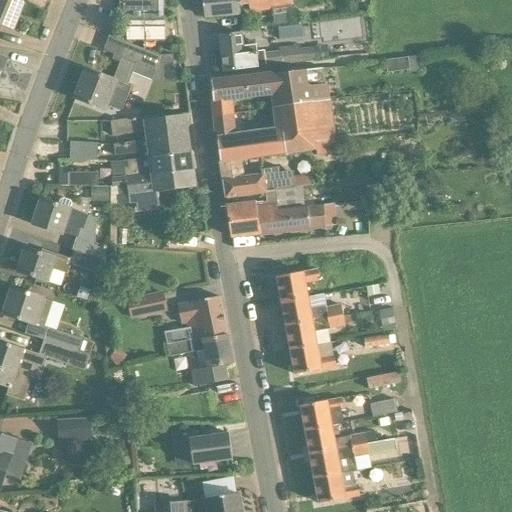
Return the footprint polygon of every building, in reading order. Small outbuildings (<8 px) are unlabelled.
[(26,4),(15,0),(0,0),(0,25),(14,32),(26,4)] [(120,0),(121,12),(135,12),(135,14),(127,14),(127,40),(166,40),(166,14),(165,14),(164,0),(120,0)] [(242,5),(249,4),(250,13),(293,8),(291,0),(203,0),(206,17),(242,13),(242,5)] [(293,23),(292,15),(272,17),(273,26),(293,23)] [(226,73),(260,68),(302,64),(302,63),(317,61),(316,53),(316,48),(300,50),(300,47),(280,49),(281,52),(266,54),(266,52),(258,53),(257,47),(246,48),(244,34),(222,37),(226,73)] [(137,65),(156,72),(161,57),(128,44),(114,81),(87,71),(76,99),(108,112),(111,106),(123,111),(132,88),(129,86),(137,65)] [(174,55),(161,57),(156,72),(152,81),(161,85),(177,83),(174,55)] [(397,71),(409,70),(407,58),(396,60),(397,71)] [(280,108),(330,102),(326,71),(215,82),(215,80),(213,81),(215,101),(251,97),(250,93),(278,90),(280,108)] [(243,163),(317,152),(316,143),(336,140),(332,102),(330,102),(280,108),(283,132),(220,140),(222,162),(223,161),(224,165),(243,163)] [(186,117),(149,122),(148,117),(112,122),(114,137),(146,132),(147,141),(151,140),(151,142),(188,136),(186,117)] [(141,159),(191,153),(188,136),(151,142),(151,140),(147,141),(115,145),(117,157),(141,154),(141,159)] [(316,143),(317,152),(319,152),(319,155),(337,153),(336,140),(316,143)] [(98,162),(99,144),(72,143),(70,162),(98,162)] [(127,186),(127,185),(128,185),(127,180),(155,176),(155,175),(193,171),(191,153),(141,159),(129,161),(130,168),(124,169),(125,178),(112,179),(113,188),(127,186)] [(393,175),(412,173),(409,153),(390,155),(393,175)] [(262,175),(246,177),(225,179),(228,198),(267,193),(303,188),(303,187),(315,186),(313,175),(294,178),(293,172),(281,173),(280,168),(262,170),(262,175)] [(155,176),(127,180),(128,185),(127,185),(127,186),(129,204),(136,203),(137,211),(160,208),(158,192),(195,187),(193,171),(155,175),(155,176)] [(70,173),(70,174),(69,187),(98,189),(99,175),(70,173)] [(392,184),(380,186),(369,187),(371,207),(394,205),(392,184)] [(233,238),(262,235),(259,209),(278,207),(278,212),(325,207),(325,206),(305,208),(303,188),(267,193),(268,204),(229,207),(233,238)] [(83,229),(75,251),(104,261),(108,248),(96,244),(97,219),(72,211),(74,206),(71,202),(65,200),(61,201),(59,207),(42,201),(34,226),(65,236),(69,224),(83,229)] [(259,209),(262,235),(311,230),(327,228),(327,227),(337,226),(336,207),(325,208),(325,207),(278,212),(278,207),(259,209)] [(72,266),(99,275),(104,261),(75,251),(73,259),(44,250),(42,256),(26,251),(19,274),(51,284),(51,283),(60,286),(64,274),(69,275),(72,266)] [(321,282),(319,271),(278,279),(282,304),(310,299),(307,284),(321,282)] [(5,316),(36,326),(36,324),(45,327),(54,303),(14,289),(5,316)] [(132,319),(168,311),(164,294),(128,302),(132,319)] [(221,297),(179,306),(182,323),(188,322),(192,341),(168,345),(170,358),(205,351),(206,351),(204,341),(229,336),(221,297)] [(310,299),(282,304),(287,327),(344,317),(342,305),(312,311),(310,299)] [(344,317),(287,327),(291,351),(318,346),(316,333),(346,327),(344,317)] [(49,329),(45,342),(90,357),(95,344),(49,329)] [(206,351),(205,351),(209,369),(193,372),(196,388),(224,382),(221,368),(234,365),(229,336),(204,341),(206,351)] [(367,350),(391,346),(389,336),(365,340),(367,350)] [(25,402),(33,379),(41,382),(48,359),(86,371),(90,357),(45,342),(40,355),(0,342),(0,386),(10,389),(7,397),(25,402)] [(333,343),(318,346),(291,351),(296,376),(337,368),(333,343)] [(368,380),(370,390),(402,384),(400,374),(368,380)] [(304,400),(305,406),(302,407),(306,432),(333,427),(345,425),(342,411),(345,410),(343,399),(315,405),(314,398),(304,400)] [(374,419),(398,414),(395,400),(371,405),(374,419)] [(91,419),(58,421),(59,443),(92,442),(91,419)] [(333,427),(306,432),(311,456),(367,445),(366,435),(335,441),(333,427)] [(0,489),(2,490),(7,473),(12,474),(15,471),(16,467),(15,463),(11,461),(18,441),(0,434),(0,489)] [(194,466),(232,461),(234,460),(230,435),(190,440),(194,466)] [(367,445),(311,456),(315,480),(358,471),(355,458),(370,455),(370,457),(397,452),(395,440),(367,445)] [(394,480),(418,477),(416,464),(392,467),(394,480)] [(358,471),(315,480),(320,504),(361,497),(359,486),(356,487),(353,473),(358,472),(358,471)] [(241,511),(241,508),(243,506),(241,500),(239,498),(238,495),(205,500),(207,511),(201,511),(185,511),(185,504),(158,505),(157,511),(241,511)]
